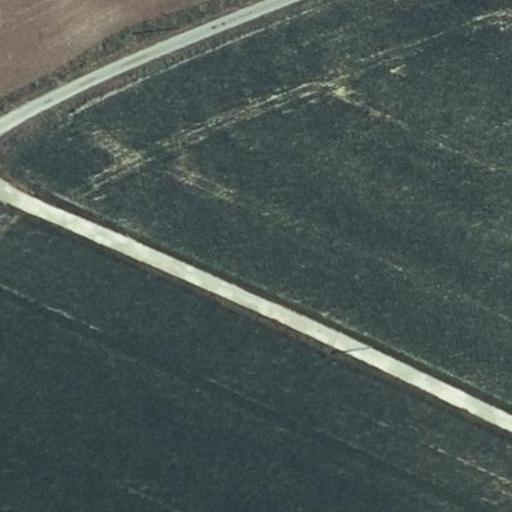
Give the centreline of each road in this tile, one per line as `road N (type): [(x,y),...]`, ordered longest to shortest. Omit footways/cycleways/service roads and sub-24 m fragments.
road 1 (unclassified): [(511,422),(212,293),(0,190)]
road 2 (unclassified): [(0,125),(102,72),(282,0)]
